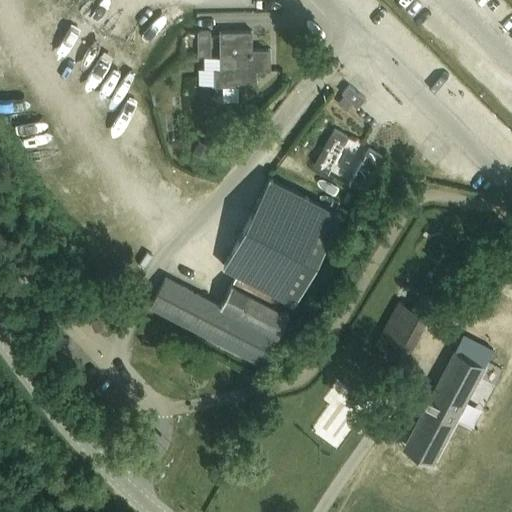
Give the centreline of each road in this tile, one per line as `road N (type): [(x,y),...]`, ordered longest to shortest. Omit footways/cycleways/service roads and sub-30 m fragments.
road 1 (tertiary): [(161,511),(74,426),(0,331)]
road 2 (unknown): [(187,231),(154,178),(113,73)]
